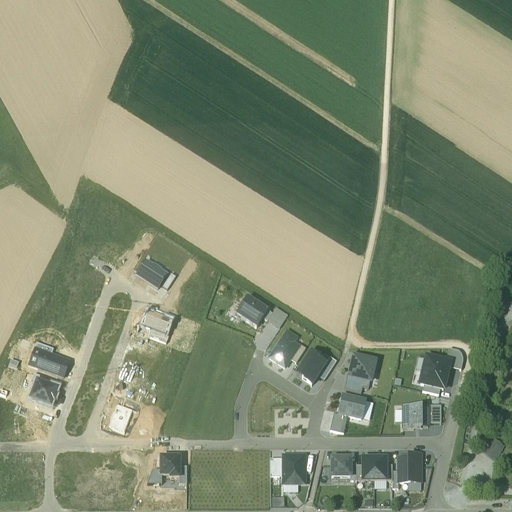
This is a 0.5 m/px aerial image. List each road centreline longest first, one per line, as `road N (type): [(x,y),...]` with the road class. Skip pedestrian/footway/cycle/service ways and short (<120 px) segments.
road 1 (track): [(349,337),(380,204),(392,0)]
road 2 (track): [(384,158),(141,0)]
road 3 (residential): [(445,447),(471,345),(346,347)]
road 4 (residential): [(122,285),(106,295),(50,446)]
road 5 (residential): [(89,445),(137,304),(122,285)]
road 6 (residential): [(89,445),(241,445)]
road 7 (residential): [(322,445),(445,447)]
